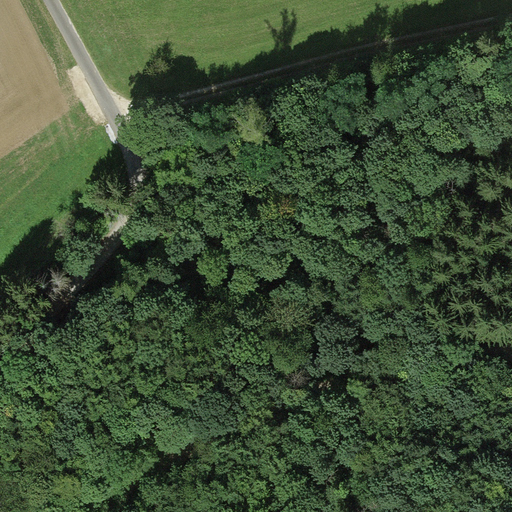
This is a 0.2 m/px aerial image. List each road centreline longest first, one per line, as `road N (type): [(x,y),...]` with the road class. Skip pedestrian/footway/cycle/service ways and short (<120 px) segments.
road 1 (track): [(109,511),(227,423),(444,361),(511,350)]
road 2 (track): [(51,0),(114,120),(135,189),(120,245),(0,369)]
road 3 (track): [(114,120),(511,17)]
